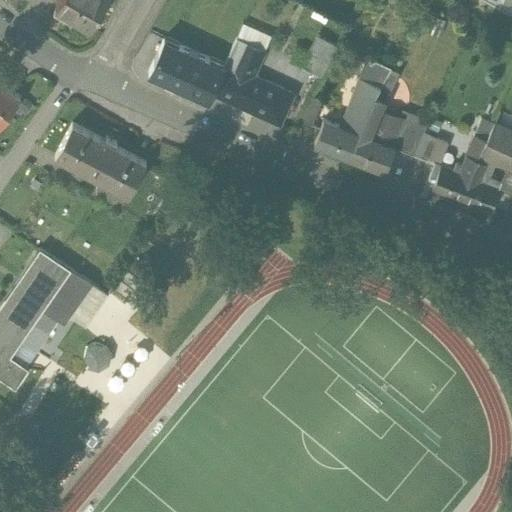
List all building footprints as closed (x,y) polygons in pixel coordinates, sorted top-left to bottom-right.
[(106,0),(60,0),(55,8),(91,28),(106,0)] [(302,67),(321,77),(338,46),(319,36),(302,67)] [(224,65),(212,92),(239,104),(264,51),(236,38),(224,65)] [(224,65),(164,39),(149,72),(209,99),(212,92),(224,65)] [(367,110),(364,116),(358,133),(368,137),(378,112),(399,75),(390,69),(367,110)] [(0,125),(20,98),(0,83),(0,125)] [(398,120),(378,112),(368,137),(358,133),(349,155),(386,170),(394,149),(395,148),(391,146),(400,121),(398,120)] [(428,122),(401,112),(398,120),(400,121),(391,146),(395,148),(394,149),(413,156),(423,132),(428,122)] [(355,113),(348,129),(358,133),(364,116),(355,113)] [(473,136),(485,141),(493,125),(480,120),(473,136)] [(348,129),(329,122),(320,144),(349,155),(358,133),(348,129)] [(485,141),(478,156),(495,164),(501,162),(511,166),(511,133),(509,132),(510,130),(494,122),(493,125),(485,141)] [(104,140),(72,123),(55,155),(128,195),(145,162),(114,145),(116,142),(106,136),(104,140)] [(478,156),(485,141),(473,136),(461,167),(459,173),(469,177),(478,156)] [(469,177),(460,201),(490,212),(502,183),(489,178),(495,164),(478,156),(469,177)] [(430,189),(460,201),(469,177),(459,173),(461,167),(455,165),(453,171),(433,163),(428,177),(434,179),(430,189)] [(0,375),(15,386),(28,367),(10,354),(42,307),(62,320),(90,281),(40,247),(0,304),(0,375)]
